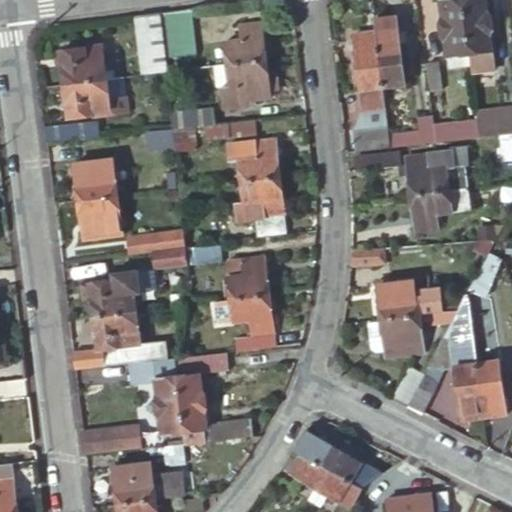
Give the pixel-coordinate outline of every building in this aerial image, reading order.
[(492,72),(490,53),(484,0),(470,0),(462,1),(468,55),(470,74),(492,72)] [(446,57),(468,55),(462,1),(441,3),(446,57)] [(190,32),(187,11),(163,13),(166,35),(190,32)] [(167,72),(160,14),(133,17),(140,76),(167,72)] [(374,34),(397,32),(396,17),(373,20),(374,34)] [(225,42),(227,65),(266,60),(261,22),(239,25),(241,40),(225,42)] [(190,32),(166,35),(170,70),(195,67),(190,32)] [(397,32),(374,34),(381,90),(404,88),(397,32)] [(381,90),(374,34),(354,36),(360,92),(381,90)] [(102,46),(105,62),(114,60),(112,45),(102,46)] [(60,52),(64,86),(107,80),(105,62),(102,46),(60,52)] [(266,60),(227,65),(230,86),(230,88),(246,85),(248,101),(271,98),(270,92),(278,91),(276,79),(268,80),(266,60)] [(435,62),(424,64),(427,93),(439,91),(435,62)] [(107,80),(64,86),(68,118),(94,115),(94,117),(128,111),(127,95),(110,97),(107,80)] [(230,88),(230,86),(222,87),(225,107),(248,105),(248,101),(246,85),(230,88)] [(381,90),(360,92),(362,112),(383,110),(381,90)] [(172,114),(174,129),(192,127),(203,126),(214,125),(212,110),(172,114)] [(511,110),(474,116),(477,139),(511,135),(511,110)] [(434,146),(477,142),(477,139),(474,116),(431,121),(434,146)] [(254,120),(214,125),(203,126),(205,139),(256,133),(254,120)] [(44,127),(46,144),(100,137),(98,121),(44,127)] [(174,129),(170,130),(174,152),(195,149),(192,127),(174,129)] [(388,151),(386,127),(351,131),(354,154),(388,151)] [(238,159),(241,180),(279,176),(275,139),(228,145),(230,160),(238,159)] [(406,153),(377,155),(378,169),(407,166),(406,153)] [(378,169),(377,155),(355,157),(356,171),(378,169)] [(409,159),(411,200),(450,196),(449,163),(432,163),(432,159),(409,159)] [(73,164),(78,200),(79,200),(116,196),(113,173),(97,175),(95,161),(73,164)] [(171,186),(170,176),(152,177),(153,189),(171,186)] [(279,176),(241,180),(244,202),(236,204),(238,222),(258,220),(261,238),(287,235),(279,176)] [(450,196),(411,200),(413,236),(434,235),(434,216),(468,215),(467,192),(450,196)] [(177,204),(176,193),(153,195),(155,207),(177,204)] [(79,200),(78,200),(84,238),(122,234),(116,196),(79,200)] [(127,237),(129,255),(153,252),(184,248),(182,230),(127,237)] [(481,267),(494,245),(473,247),(470,258),(481,267)] [(220,261),(218,247),(192,250),(194,265),(220,261)] [(184,248),(153,252),(155,267),(185,264),(184,248)] [(379,250),(349,251),(348,265),(379,265),(379,250)] [(224,267),(228,300),(267,296),(263,258),(228,262),(224,267)] [(482,304),(502,269),(488,260),(467,295),(482,304)] [(91,297),(93,316),(135,311),(130,276),(129,270),(111,273),(112,278),(88,281),(91,297)] [(164,308),(184,306),(183,272),(163,273),(164,308)] [(413,294),(411,280),(373,285),(378,324),(417,318),(440,315),(436,291),(413,294)] [(88,281),(80,282),(82,298),(91,297),(88,281)] [(454,313),(463,297),(454,292),(441,315),(454,313)] [(267,296),(228,300),(231,322),(248,320),(250,336),(272,333),(267,296)] [(93,316),(97,350),(122,347),(120,334),(138,331),(135,311),(93,316)] [(420,339),(417,318),(378,324),(383,355),(383,359),(405,357),(404,342),(419,339),(420,339)] [(493,323),(470,326),(471,338),(475,363),(498,360),(493,323)] [(373,356),(383,355),(378,324),(365,326),(368,348),(373,356)] [(139,345),(138,331),(120,334),(122,347),(139,345)] [(274,348),(272,333),(250,336),(250,338),(234,340),(235,352),(274,348)] [(475,363),(471,338),(449,341),(460,421),(481,419),(475,363)] [(421,354),(419,339),(404,342),(405,357),(421,354)] [(215,354),(182,357),(173,359),(175,378),(182,431),(184,446),(251,438),(249,418),(221,421),(221,427),(205,430),(199,375),(216,372),(215,354)] [(175,378),(173,359),(129,364),(131,384),(154,381),(154,380),(175,378)] [(498,360),(475,363),(481,419),(505,416),(498,360)] [(406,409),(422,377),(405,370),(390,401),(406,409)] [(437,384),(422,377),(406,409),(421,417),(437,384)] [(182,431),(175,378),(154,380),(154,381),(160,434),(182,431)] [(351,480),(363,487),(373,470),(312,433),(311,434),(305,430),(295,447),(301,451),(351,480)] [(82,439),(83,456),(148,449),(146,432),(82,439)] [(338,501),(351,480),(301,451),(300,453),(294,450),(283,468),(338,501)] [(111,466),(115,503),(116,503),(154,499),(150,462),(111,466)] [(0,465),(0,511),(13,511),(8,465),(0,465)] [(181,468),(159,472),(164,496),(185,492),(181,468)] [(348,511),(363,487),(351,480),(338,501),(331,511),(348,511)] [(415,511),(415,493),(392,493),(392,511),(415,511)] [(415,511),(436,511),(437,494),(415,493),(415,511)] [(461,511),(469,499),(459,493),(449,511),(461,511)] [(187,511),(201,510),(201,498),(177,500),(178,511),(187,511)] [(116,503),(115,503),(116,511),(155,511),(154,499),(116,503)] [(378,511),(379,510),(367,503),(360,511),(378,511)]
